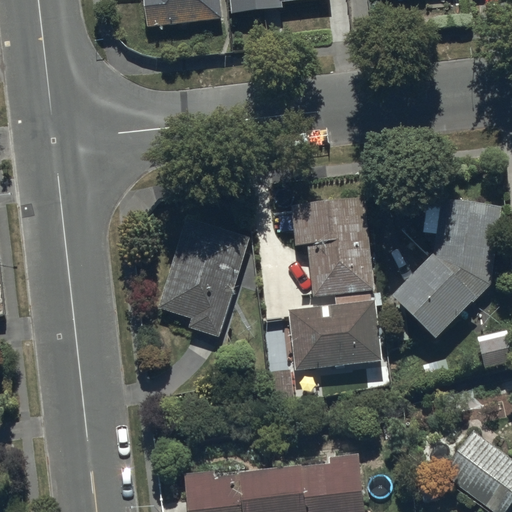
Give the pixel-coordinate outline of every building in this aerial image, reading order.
[(145,0),(148,26),(221,19),(218,0),(145,0)] [(229,0),(232,23),(285,16),(285,10),(331,5),(330,0),(229,0)] [(493,295),(503,214),(443,205),(434,265),(392,311),(436,352),(478,308),(493,295)] [(364,207),(294,216),(299,255),(309,254),(315,308),(376,300),(364,207)] [(254,246),(189,226),(162,315),(194,325),(191,336),(223,346),(254,246)] [(378,311),(292,319),(298,379),(383,371),(378,311)] [(511,365),(508,339),(477,344),(483,378),(511,373),(511,365)] [(291,378),(270,379),(272,412),(293,411),(291,378)] [(511,511),(511,465),(474,437),(443,480),(486,511),(511,511)] [(363,511),(357,455),(326,459),(327,466),(216,479),(215,472),(186,476),(189,511),(363,511)]
